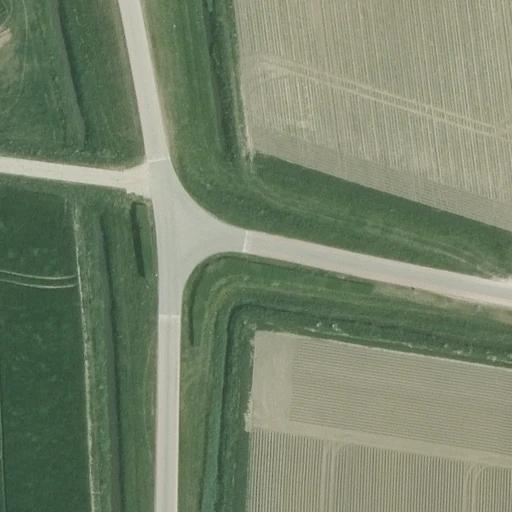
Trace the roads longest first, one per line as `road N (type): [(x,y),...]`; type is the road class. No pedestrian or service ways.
road 1 (unclassified): [(511,296),(171,227)]
road 2 (unclassified): [(166,511),(171,227)]
road 3 (unclassified): [(171,227),(128,0)]
road 4 (track): [(0,166),(163,185)]
